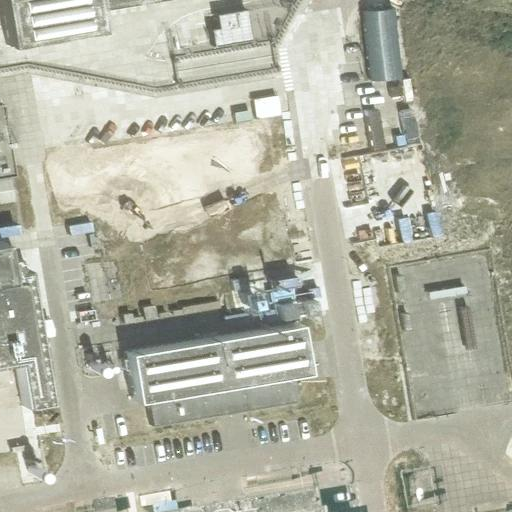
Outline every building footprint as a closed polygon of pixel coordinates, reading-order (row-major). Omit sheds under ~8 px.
[(0,0),(0,15),(5,45),(99,29),(96,9),(155,0),(0,0)] [(213,26),(205,27),(208,45),(247,38),(242,8),(211,13),(213,26)] [(8,177),(0,178),(0,202),(12,201),(8,177)] [(0,249),(0,362),(16,359),(23,406),(49,402),(28,268),(20,269),(17,256),(1,258),(0,249)] [(215,300),(178,306),(178,308),(168,309),(169,315),(216,307),(215,300)] [(151,304),(138,306),(141,319),(153,317),(151,304)] [(121,350),(130,398),(144,396),(148,425),(292,401),(287,372),(302,370),(293,321),(121,350)] [(321,511),(319,495),(215,511),(321,511)] [(115,511),(114,501),(92,505),(93,511),(115,511)]
